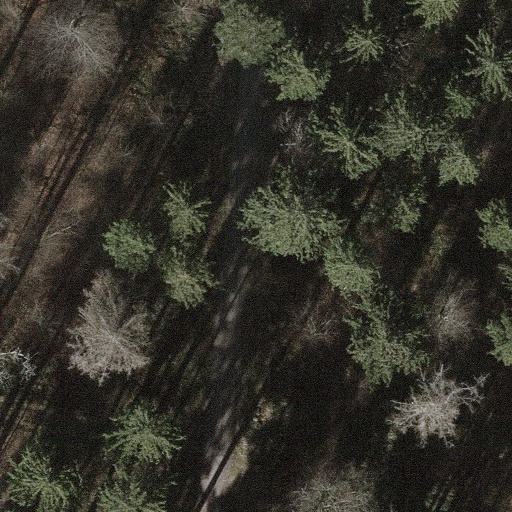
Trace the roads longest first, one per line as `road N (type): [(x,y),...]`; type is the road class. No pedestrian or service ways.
road 1 (track): [(261,0),(219,472)]
road 2 (track): [(219,472),(414,511)]
